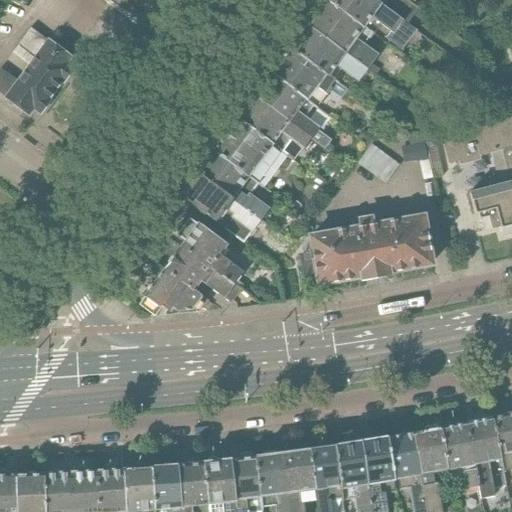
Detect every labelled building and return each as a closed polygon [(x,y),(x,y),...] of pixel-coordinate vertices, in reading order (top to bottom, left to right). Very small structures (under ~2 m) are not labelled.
[(323,0),(306,23),(369,69),(379,55),(365,46),(372,34),(324,0),(323,0)] [(417,31),(408,24),(374,0),(324,0),(372,34),(379,25),(390,33),(386,39),(402,51),(417,31)] [(418,9),(413,6),(416,0),(374,0),(408,24),(418,9)] [(358,84),(369,69),(306,23),(289,47),(329,77),(337,67),(358,84)] [(35,57),(27,68),(18,80),(2,68),(0,70),(0,92),(6,96),(4,98),(29,116),(34,110),(41,115),(51,101),(50,100),(57,90),(62,83),(63,84),(74,70),(67,65),(72,58),(31,28),(19,45),(35,57)] [(269,74),(312,105),(317,109),(326,96),(325,95),(335,81),(329,77),(289,47),(269,74)] [(253,97),(311,140),(319,146),(327,136),(318,130),(320,128),(303,117),(312,105),(269,74),(253,97)] [(303,151),(311,140),(253,97),(236,118),(281,151),(288,140),(303,151)] [(480,156),(493,153),(501,186),(470,194),(476,215),(488,212),(489,218),(481,220),(484,232),(501,228),(503,237),(511,235),(511,114),(441,132),(449,164),(459,162),(460,166),(482,160),(480,156)] [(211,153),(257,186),(281,152),(281,151),(236,118),(211,153)] [(374,143),(360,162),(387,182),(401,163),(374,143)] [(196,174),(261,222),(270,209),(250,195),(257,186),(211,153),(196,174)] [(252,234),(261,222),(196,174),(179,196),(206,216),(234,238),(243,244),(251,234),(252,234)] [(231,303),(240,292),(244,287),(237,282),(243,273),(221,256),(234,238),(206,216),(197,226),(190,221),(179,236),(186,241),(181,248),(166,268),(144,297),(146,299),(141,306),(156,317),(161,310),(161,311),(163,308),(171,314),(174,310),(178,313),(193,312),(198,305),(203,309),(204,309),(207,311),(209,311),(213,305),(209,302),(209,301),(194,290),(201,281),(231,303)] [(359,229),(310,238),(313,255),(300,257),(304,279),(317,277),(319,285),(362,278),(363,280),(389,275),(389,273),(432,265),(424,217),(375,225),(373,218),(358,221),(359,229)] [(511,414),(493,418),(503,472),(511,470),(511,414)] [(506,487),(503,472),(493,418),(468,423),(483,499),(495,497),(494,490),(506,487)] [(480,500),(483,499),(468,423),(441,429),(451,482),(463,479),(465,490),(466,490),(466,494),(479,492),(480,500)] [(442,511),(438,484),(451,482),(441,429),(416,434),(427,511),(442,511)] [(413,511),(427,511),(416,434),(388,439),(396,491),(410,489),(413,511)] [(361,443),(371,511),(387,511),(384,493),(396,491),(388,439),(361,443)] [(356,511),(371,511),(361,443),(337,447),(343,500),(343,501),(354,500),(356,511)] [(331,511),(330,501),(343,500),(337,447),(310,451),(316,501),(317,511),(331,511)] [(304,511),(304,503),(316,501),(310,451),(282,455),(290,511),(304,511)] [(275,511),(290,511),(282,455),(256,458),(262,508),(275,507),(275,511)] [(262,511),(262,508),(256,458),(231,461),(237,511),(262,511)] [(237,511),(231,461),(203,464),(209,511),(237,511)] [(175,466),(180,511),(209,511),(203,464),(175,466)] [(180,511),(175,466),(151,468),(155,511),(170,510),(170,511),(180,511)] [(123,470),(125,511),(155,511),(151,468),(123,470)] [(125,511),(123,470),(96,472),(99,511),(125,511)] [(99,511),(96,472),(69,474),(71,511),(99,511)] [(71,511),(69,474),(44,475),(45,511),(71,511)] [(18,511),(17,476),(0,475),(0,511),(18,511)] [(45,511),(44,475),(17,476),(18,511),(45,511)]
